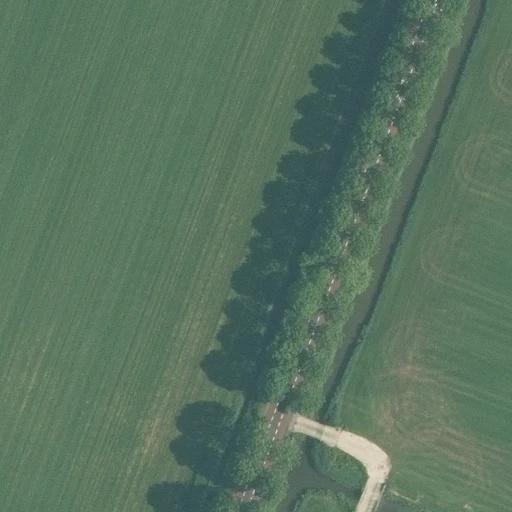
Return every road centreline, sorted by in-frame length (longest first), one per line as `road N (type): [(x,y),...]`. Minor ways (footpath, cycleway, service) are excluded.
road 1 (tertiary): [(243,511),(435,0)]
road 2 (track): [(364,511),(376,457),(280,413)]
